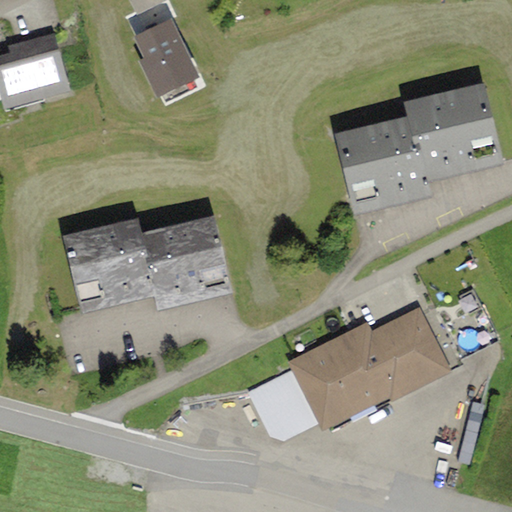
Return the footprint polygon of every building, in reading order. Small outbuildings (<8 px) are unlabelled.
[(168,0),(126,0),(136,20),(170,3),(168,0)] [(172,25),(133,43),(144,65),(139,66),(158,106),(201,86),(172,25)] [(14,59),(0,62),(0,98),(3,113),(72,96),(57,36),(11,47),(14,59)] [(334,142),(354,226),(434,207),(430,191),(506,173),(486,89),(406,108),(410,124),(334,142)] [(217,223),(142,241),(138,226),(63,243),(82,321),(156,304),(159,316),(234,298),(217,223)] [(367,326),(286,367),(289,373),(318,429),(323,439),(387,406),(390,410),(452,378),(419,314),(373,337),(367,326)] [(318,429),(289,373),(248,394),(270,441),(284,446),(318,429)] [(128,460),(100,454),(96,471),(125,477),(128,460)]
